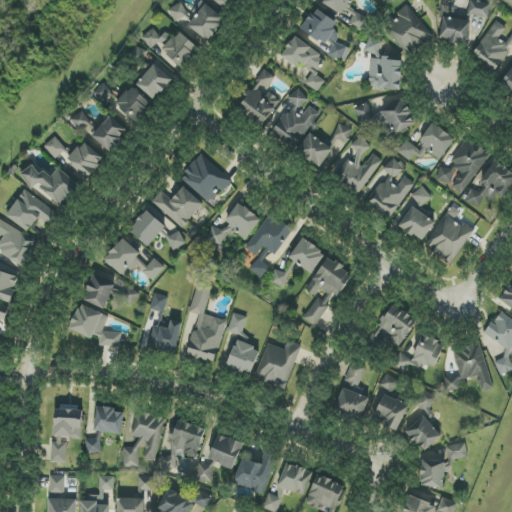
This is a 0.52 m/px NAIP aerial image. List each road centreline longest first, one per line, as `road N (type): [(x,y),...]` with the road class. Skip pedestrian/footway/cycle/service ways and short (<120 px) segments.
road 1 (residential): [(281,0),(57,271),(27,375),(21,511)]
road 2 (residential): [(27,375),(135,381),(298,427),(387,465),(367,511)]
road 3 (residential): [(454,309),(193,108)]
road 4 (residential): [(391,263),(346,324),(298,427)]
